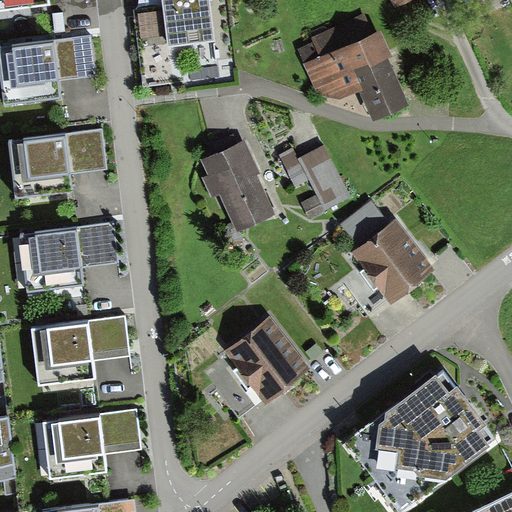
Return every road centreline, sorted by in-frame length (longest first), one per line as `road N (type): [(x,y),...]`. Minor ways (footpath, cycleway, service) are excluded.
road 1 (residential): [(191,511),(173,488),(166,459),(110,0)]
road 2 (residential): [(197,511),(459,298)]
road 3 (residential): [(511,128),(374,122),(245,77)]
